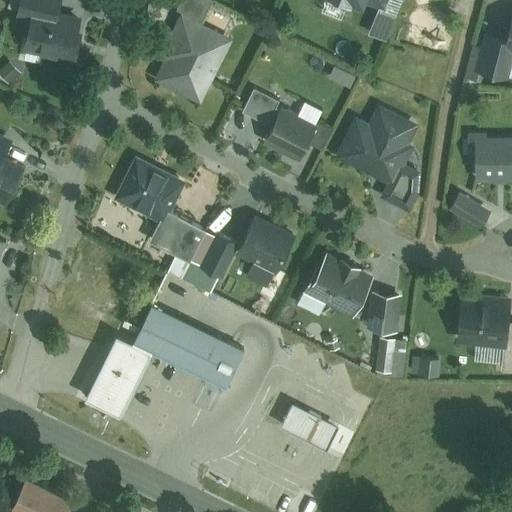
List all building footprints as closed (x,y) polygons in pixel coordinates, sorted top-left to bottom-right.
[(84,16),(63,12),(65,0),(18,0),(16,13),(29,15),(23,48),(76,58),(84,16)] [(208,0),(173,0),(171,7),(179,10),(201,20),(208,0)] [(365,0),(385,8),(388,0),(365,0)] [(483,43),(478,67),(484,69),(509,73),(511,55),(511,8),(508,31),(486,27),(483,43)] [(203,98),(233,36),(201,20),(179,10),(159,52),(165,54),(155,75),(203,98)] [(478,67),(483,43),(473,41),(466,74),(482,77),(484,69),(478,67)] [(9,60),(0,68),(0,77),(11,88),(24,74),(9,60)] [(356,73),(334,63),(328,75),(350,85),(356,73)] [(273,122),(282,105),(277,102),(280,96),(255,83),(243,107),(273,122)] [(355,112),(335,153),(390,180),(401,156),(419,119),(377,99),(368,118),(355,112)] [(319,118),(284,101),(282,105),(273,122),(265,138),(301,156),(309,139),(319,118)] [(319,118),(309,139),(323,146),(333,125),(319,118)] [(511,130),(475,131),(476,176),(511,176),(511,130)] [(0,196),(6,199),(18,167),(4,161),(13,138),(0,133),(0,196)] [(138,152),(117,194),(160,215),(165,217),(170,206),(186,176),(138,152)] [(401,156),(390,180),(384,194),(410,206),(422,181),(421,165),(401,156)] [(492,204),(459,186),(449,205),(482,222),(492,204)] [(206,224),(170,206),(165,217),(160,215),(150,237),(177,250),(169,267),(182,274),(205,226),(206,224)] [(240,236),(234,248),(254,256),(255,254),(276,263),(274,268),(278,270),(297,229),(252,209),(240,236)] [(215,230),(205,226),(182,274),(212,288),(220,271),(223,272),(234,248),(240,236),(217,226),(215,230)] [(107,247),(102,261),(120,267),(125,253),(107,247)] [(328,250),(307,290),(353,315),(374,275),(328,250)] [(372,286),(368,324),(398,327),(402,289),(372,286)] [(81,320),(113,335),(126,304),(94,290),(81,320)] [(462,290),(458,335),(507,340),(509,316),(511,294),(462,290)] [(152,298),(135,334),(134,337),(151,345),(149,351),(212,381),(225,386),(245,341),(152,298)] [(380,333),(376,368),(404,370),(408,336),(380,333)] [(437,353),(418,352),(417,371),(436,372),(437,353)] [(296,399),(284,425),(330,448),(343,422),(296,399)] [(9,505),(24,511),(63,511),(72,492),(25,471),(9,505)] [(123,511),(96,500),(90,511),(123,511)]
